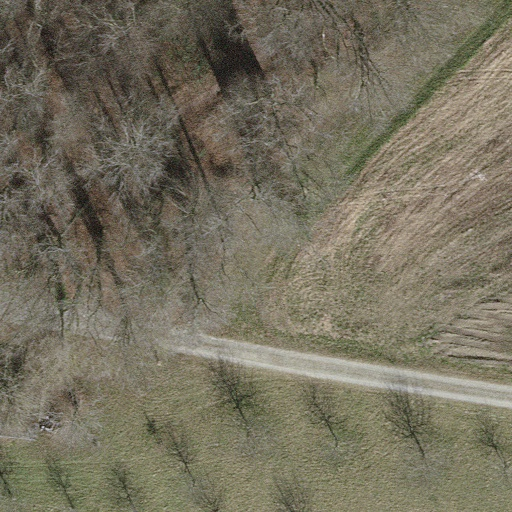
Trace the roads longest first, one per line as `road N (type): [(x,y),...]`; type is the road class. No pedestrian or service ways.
road 1 (track): [(511,399),(210,350),(0,303)]
road 2 (track): [(0,214),(267,60),(343,0)]
